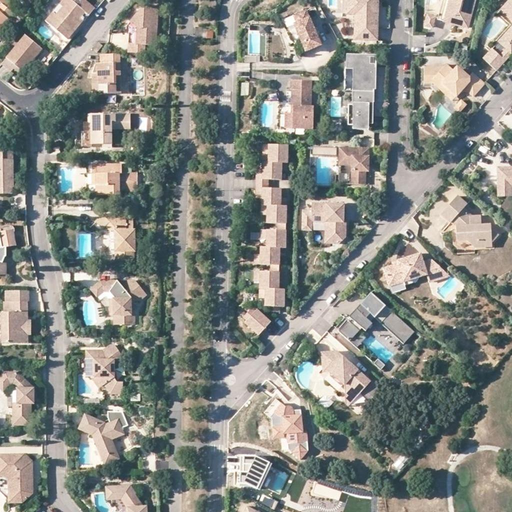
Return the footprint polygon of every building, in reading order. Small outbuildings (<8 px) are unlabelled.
[(94,9),(84,0),(63,0),(60,4),(64,7),(57,15),(54,13),(46,22),(67,39),(85,18),(82,16),(85,13),(88,15),(94,9)] [(379,0),(345,0),(345,15),(357,16),(357,20),(357,41),(378,41),(379,14),(376,14),(376,6),(379,6),(379,0)] [(476,0),(443,0),(439,20),(466,28),(472,5),(475,6),(476,0)] [(511,0),(510,0),(501,11),(511,21),(511,28),(511,30),(505,36),(511,42),(511,44),(506,50),(500,57),(492,50),(483,60),(497,72),(511,54),(511,0)] [(5,6),(1,3),(0,4),(0,29),(13,13),(5,6)] [(143,5),(125,27),(126,32),(129,33),(128,43),(157,45),(159,6),(143,5)] [(469,28),(475,6),(472,5),(466,28),(469,28)] [(306,9),(284,19),(287,27),(294,24),(306,50),(321,43),(306,9)] [(25,35),(6,58),(24,72),(43,49),(25,35)] [(511,44),(511,42),(505,36),(498,43),(506,50),(511,44)] [(97,52),(103,46),(99,43),(94,49),(97,52)] [(97,64),(96,74),(99,73),(99,91),(108,91),(108,94),(121,93),(120,54),(101,54),(102,64),(97,64)] [(22,74),(24,72),(6,58),(2,63),(11,72),(14,69),(22,74)] [(371,58),(349,58),(349,72),(356,72),(355,106),(352,106),(350,106),(349,126),(355,127),(355,132),(370,132),(370,126),(374,126),(375,104),(376,94),(375,94),(375,92),(377,92),(378,66),(371,66),(371,58)] [(446,69),(426,68),(426,84),(435,84),(441,89),(445,85),(459,97),(466,89),(476,97),(486,86),(474,74),(471,78),(459,68),(455,72),(449,66),(446,69)] [(349,72),(344,72),(344,96),(352,96),(352,106),(355,106),(356,72),(349,72)] [(311,79),(291,79),(290,89),(292,89),(291,105),(293,105),(293,112),(292,127),(313,127),(314,105),(311,105),(311,79)] [(445,85),(441,89),(455,102),(459,97),(445,85)] [(148,132),(147,116),(143,116),(143,104),(132,105),(132,116),(138,116),(138,132),(148,132)] [(285,127),(292,127),(293,112),(285,112),(285,127)] [(89,114),(89,122),(92,122),(92,144),(102,144),(103,147),(112,147),(112,129),(130,128),(130,114),(89,114)] [(264,159),(264,165),(289,166),(289,148),(270,147),(270,159),(264,159)] [(337,149),(315,148),(315,156),(337,157),(337,149)] [(370,148),(341,148),(340,183),(367,184),(368,165),(370,165),(370,148)] [(0,186),(4,187),(5,193),(14,193),(13,187),(15,187),(14,150),(4,150),(0,154),(0,186)] [(92,164),(92,174),(97,174),(97,184),(97,195),(119,195),(119,174),(122,173),(121,164),(92,164)] [(264,165),(264,172),(263,182),(270,182),(283,183),(283,174),(283,170),(289,170),(289,166),(264,165)] [(511,169),(499,169),(499,183),(511,183),(511,186),(511,169)] [(270,191),(270,182),(263,182),(264,172),(258,172),(257,201),(263,201),(263,191),(270,191)] [(138,173),(127,173),(127,190),(138,190),(138,173)] [(511,186),(511,183),(499,183),(499,198),(511,197),(511,186)] [(268,208),(288,209),(288,204),(282,204),(282,201),(282,191),(270,191),(263,191),(263,201),(262,208),(268,208)] [(458,197),(441,216),(451,225),(452,224),(454,221),(458,224),(458,227),(456,227),(457,242),(467,241),(475,248),(493,248),(493,244),(500,236),(492,229),(492,226),(482,226),(482,217),(472,217),(469,217),(463,212),(464,210),(468,206),(458,197)] [(345,223),(345,205),(336,205),(336,207),(333,207),(333,205),(313,204),(313,212),(304,212),(304,231),(313,232),(313,223),(327,223),(330,223),(329,234),(333,234),(333,244),(341,245),(347,239),(347,223),(345,223)] [(279,229),(287,229),(288,209),(268,208),(268,218),(268,226),(279,226),(279,229)] [(112,231),(114,231),(114,241),(117,244),(117,252),(124,252),(125,261),(136,260),(136,251),(138,251),(139,242),(137,242),(137,230),(136,230),(136,226),(128,226),(128,219),(123,214),(105,214),(98,221),(104,227),(107,225),(112,231)] [(0,277),(8,278),(8,247),(17,246),(15,227),(9,226),(0,228),(0,232),(0,233),(0,232),(0,277)] [(268,242),(267,249),(281,250),(284,250),(287,250),(287,229),(279,229),(279,233),(268,232),(268,242)] [(272,271),(281,271),(281,257),(281,250),(267,249),(262,249),(261,267),(272,268),(272,271)] [(398,263),(383,268),(389,286),(406,281),(407,284),(413,282),(417,281),(419,276),(427,274),(429,279),(438,276),(438,279),(450,275),(432,259),(424,262),(421,253),(397,260),(398,263)] [(261,274),(261,291),(266,291),(280,291),(281,271),(272,271),(272,274),(261,274)] [(429,279),(427,274),(419,276),(417,281),(413,282),(414,286),(438,279),(438,276),(429,279)] [(114,298),(115,315),(115,325),(137,324),(137,314),(133,315),(133,300),(142,300),(149,294),(137,280),(130,280),(130,286),(126,289),(123,286),(119,280),(102,280),(92,289),(98,297),(105,292),(111,292),(116,298),(114,298)] [(280,291),(266,291),(266,301),(266,309),(270,309),(281,309),(285,309),(286,291),(280,291)] [(413,330),(371,291),(348,316),(353,320),(350,322),(348,320),(338,331),(349,341),(359,330),(355,327),(358,324),(365,330),(372,323),(370,321),(374,317),(402,343),(413,330)] [(6,293),(6,304),(29,304),(29,312),(31,311),(30,293),(6,293)] [(3,315),(4,326),(7,326),(8,334),(4,334),(4,346),(29,345),(29,337),(29,323),(29,312),(29,304),(6,304),(6,315),(3,315)] [(248,324),(257,315),(253,312),(245,321),(248,324)] [(248,324),(246,326),(260,338),(272,325),(259,313),(257,315),(248,324)] [(88,351),(88,362),(97,362),(97,376),(104,387),(105,387),(112,395),(125,395),(125,382),(118,382),(115,377),(115,365),(125,358),(117,347),(112,347),(105,352),(88,351)] [(337,352),(322,354),(323,370),(328,373),(331,373),(345,386),(346,395),(361,394),(371,383),(356,369),(354,371),(349,367),(349,363),(337,352)] [(383,364),(376,358),(373,362),(379,368),(383,364)] [(100,389),(104,387),(97,376),(97,362),(88,362),(89,377),(93,377),(100,389)] [(6,373),(0,379),(0,380),(9,388),(12,385),(18,389),(18,392),(18,414),(14,414),(14,425),(32,425),(32,404),(36,404),(35,389),(20,373),(6,373)] [(0,386),(5,392),(9,388),(0,380),(0,386)] [(361,394),(346,395),(347,405),(349,408),(361,394)] [(324,396),(318,403),(327,412),(334,405),(324,396)] [(287,406),(282,403),(275,411),(279,415),(276,418),(277,425),(284,425),(284,432),(288,432),(288,448),(300,458),(308,450),(307,436),(303,436),(303,433),(302,416),(294,416),(294,411),(293,408),(293,407),(292,406),(290,405),(288,405),(287,406)] [(279,415),(275,411),(271,415),(273,417),(274,435),(284,435),(284,432),(284,425),(277,425),(276,418),(279,415)] [(109,420),(110,424),(119,420),(122,428),(128,426),(123,413),(109,414),(109,420)] [(94,436),(104,459),(119,453),(113,439),(125,435),(122,428),(119,420),(110,424),(107,425),(86,415),(80,429),(94,436)] [(121,458),(119,453),(104,459),(106,465),(121,458)] [(0,455),(0,475),(4,475),(10,481),(10,491),(18,491),(17,503),(24,503),(34,492),(34,474),(28,468),(34,462),(26,455),(0,455)] [(9,503),(17,503),(18,491),(10,491),(10,481),(4,475),(0,475),(0,491),(9,500),(9,503)] [(131,486),(117,487),(117,500),(123,499),(129,508),(129,511),(149,511),(149,507),(145,507),(137,495),(137,493),(131,486)] [(108,500),(117,500),(117,487),(107,488),(108,500)]
